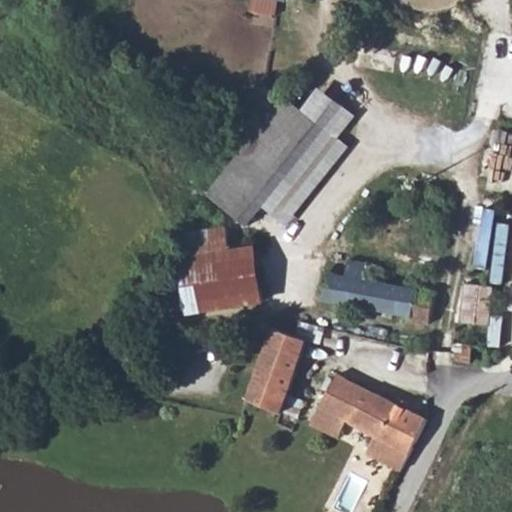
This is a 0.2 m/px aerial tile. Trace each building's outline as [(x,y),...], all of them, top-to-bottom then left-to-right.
[(290,11),(290,0),(247,0),(247,7),(290,11)] [(267,115),(254,133),(264,192),(300,140),(267,115)] [(234,228),(179,235),(190,313),(261,304),(255,251),(238,253),(234,228)] [(323,273),(321,302),(374,312),(373,320),(389,323),(391,315),(408,319),(408,323),(428,327),(433,294),(385,283),(386,268),(349,260),(347,277),(323,273)] [(268,347),(246,400),(295,418),(301,404),(286,396),(308,343),(294,337),(271,329),(265,329),(263,337),(269,340),(268,347)] [(452,343),(452,361),(473,361),(472,345),(452,343)] [(371,454),(405,470),(425,418),(337,376),(313,426),(339,438),(348,423),(379,437),(371,454)]
